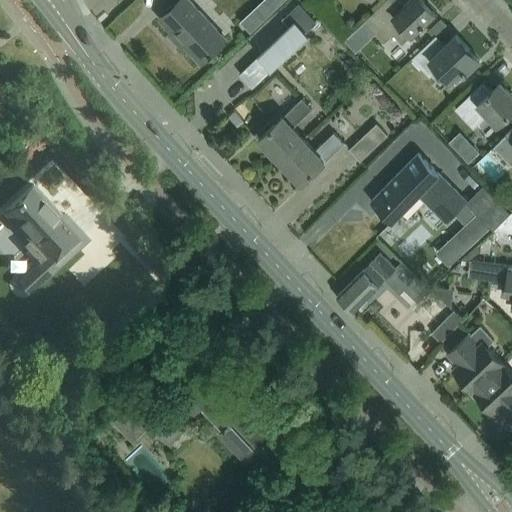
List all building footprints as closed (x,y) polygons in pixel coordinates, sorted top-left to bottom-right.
[(190,0),(178,0),(160,18),(200,61),(226,38),(190,0)] [(423,0),(407,0),(405,3),(400,7),(393,0),(384,0),(363,20),(381,39),(390,31),(401,43),(434,12),(423,0)] [(306,32),(316,22),(300,5),(289,15),(295,20),(306,32)] [(306,32),(295,20),(240,72),(252,86),(307,33),(306,32)] [(479,59),(455,34),(444,44),(436,34),(411,57),(421,68),(430,59),(450,81),(461,70),(465,73),(479,59)] [(511,108),(511,93),(509,91),(500,81),(491,89),(483,81),(456,107),(464,116),(463,117),(465,118),(466,117),(473,126),(486,113),(496,124),(511,108)] [(279,160),(304,137),(294,126),(313,108),(302,97),(258,138),(279,160)] [(361,161),(390,133),(378,122),(350,149),(361,161)] [(511,127),(493,146),(511,164),(511,163),(511,127)] [(315,148),(304,137),(279,160),(300,183),(344,142),(334,131),(315,148)] [(465,198),(417,151),(370,199),(391,219),(417,192),(445,219),(465,198)] [(7,212),(7,213),(48,255),(19,282),(30,294),(88,238),(65,215),(63,217),(34,186),(7,212)] [(511,210),(494,229),(511,231),(511,210)] [(380,252),(337,294),(353,310),(395,268),(380,252)] [(511,264),(470,257),(468,267),(495,271),(494,275),(506,276),(503,290),(511,291),(511,264)] [(443,341),(464,319),(455,310),(434,332),(443,341)] [(470,392),(502,362),(486,345),(493,339),(479,324),(469,334),(468,332),(450,349),(461,361),(453,368),(462,378),(460,381),(470,392)] [(511,372),(502,362),(470,392),(481,404),(484,401),(494,412),(502,404),(511,415),(511,372)] [(268,433),(213,374),(155,429),(169,444),(206,409),(224,429),(220,432),(243,457),(268,433)] [(150,424),(132,404),(114,420),(128,436),(132,433),(136,438),(150,424)]
